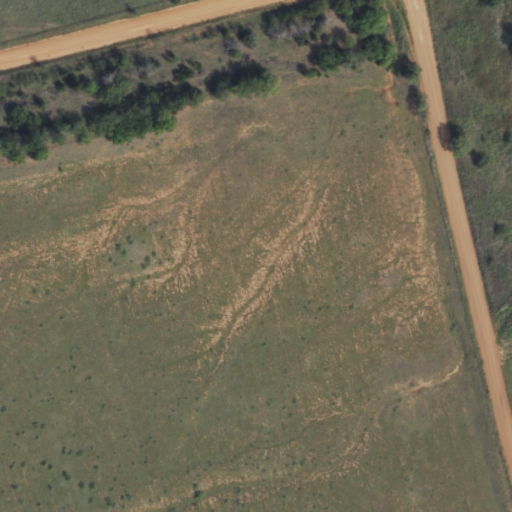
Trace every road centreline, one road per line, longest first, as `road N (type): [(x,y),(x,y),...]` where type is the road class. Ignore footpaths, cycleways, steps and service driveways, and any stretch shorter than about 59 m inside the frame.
road 1 (residential): [(511,394),(414,0)]
road 2 (residential): [(199,0),(0,50)]
